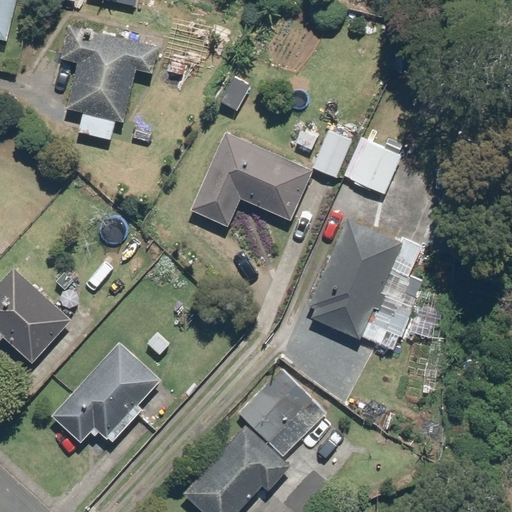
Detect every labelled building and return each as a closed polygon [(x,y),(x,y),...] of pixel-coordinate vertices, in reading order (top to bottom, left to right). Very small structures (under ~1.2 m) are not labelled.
[(0,0),(0,35),(9,38),(18,0),(0,0)] [(180,0),(179,12),(208,16),(209,0),(180,0)] [(80,60),(69,105),(126,119),(139,67),(155,71),(162,44),(72,22),(64,55),(80,60)] [(354,138),(330,128),(314,165),(338,176),(354,138)] [(315,167),(265,146),(229,130),(194,208),(231,224),(243,195),(293,217),(315,167)] [(386,192),(403,153),(368,138),(351,177),(386,192)] [(405,239),(350,215),(307,313),(362,337),(405,239)] [(410,275),(424,244),(407,237),(394,267),(410,275)] [(0,331),(2,330),(35,360),(75,317),(17,264),(0,282),(0,331)] [(122,339),(54,413),(84,440),(98,425),(110,436),(111,435),(115,438),(145,406),(141,402),(164,377),(122,339)] [(280,368),(241,409),(287,453),(327,411),(280,368)] [(210,511),(238,511),(265,483),(271,488),(293,464),(248,423),(187,490),(210,511)]
